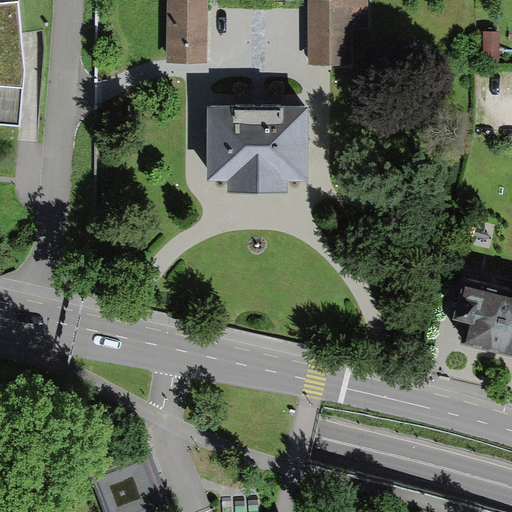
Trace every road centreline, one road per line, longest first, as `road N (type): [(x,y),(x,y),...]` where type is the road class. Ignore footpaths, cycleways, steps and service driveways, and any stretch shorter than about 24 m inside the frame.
road 1 (primary): [(511,488),(175,390),(0,323)]
road 2 (primary): [(511,432),(315,380),(0,315)]
